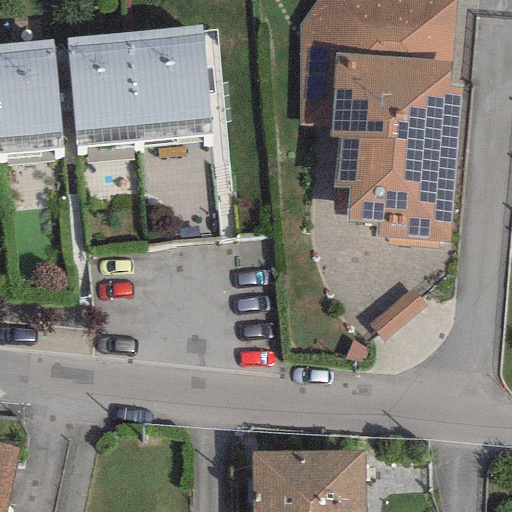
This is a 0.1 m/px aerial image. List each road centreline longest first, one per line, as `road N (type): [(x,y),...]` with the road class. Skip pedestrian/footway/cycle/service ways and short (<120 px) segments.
road 1 (unclassified): [(0,388),(115,386),(468,417)]
road 2 (residential): [(468,417),(511,97)]
road 3 (unknown): [(115,386),(82,511)]
